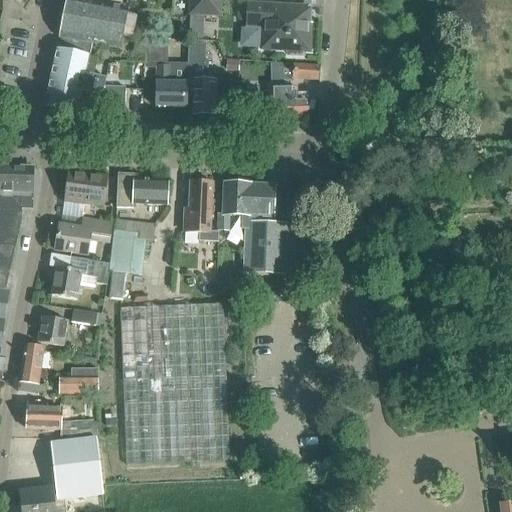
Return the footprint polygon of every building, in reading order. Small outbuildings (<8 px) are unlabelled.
[(190,0),(189,14),(220,16),(220,0),(190,0)] [(64,19),(60,40),(92,46),(120,52),(123,40),(127,19),(128,13),(68,1),(64,19)] [(311,25),(308,24),(309,8),(248,5),(247,27),(262,28),(261,50),(287,51),(287,56),(303,57),(304,52),(309,53),(311,25)] [(60,40),(58,51),(88,57),(89,57),(92,46),(60,40)] [(136,40),(131,63),(145,65),(147,40),(136,40)] [(145,65),(145,69),(156,70),(156,67),(163,67),(169,67),(170,57),(171,41),(149,40),(147,40),(145,65)] [(229,93),(229,80),(229,75),(206,74),(206,71),(207,71),(208,60),(205,60),(205,44),(188,43),(187,68),(188,68),(189,85),(189,88),(193,88),(192,118),(228,119),(228,109),(241,110),(241,93),(229,93)] [(56,53),(51,79),(66,82),(82,86),(83,80),(91,82),(93,76),(94,76),(97,60),(89,57),(88,57),(58,51),(57,51),(56,53)] [(226,62),(226,73),(238,73),(238,63),(226,62)] [(293,67),(292,79),(319,81),(320,68),(298,66),(298,67),(293,67)] [(155,96),(154,109),(186,110),(186,96),(186,86),(187,67),(170,67),(169,67),(163,67),(156,67),(156,70),(155,81),(155,96)] [(51,79),(45,107),(61,111),(76,114),(78,107),(125,109),(125,89),(104,88),(106,79),(94,76),(93,76),(91,82),(83,80),(82,86),(66,82),(51,79)] [(268,88),(268,122),(307,121),(307,103),(296,103),(295,91),(272,91),(272,88),(268,88)] [(5,207),(31,209),(32,196),(33,169),(0,167),(0,221),(4,222),(5,207)] [(82,220),(84,206),(88,174),(68,172),(64,202),(77,204),(75,219),(82,220)] [(108,177),(88,174),(84,206),(91,207),(104,209),(108,177)] [(168,206),(168,183),(134,181),(134,176),(118,175),(117,210),(133,211),(133,205),(142,205),(142,209),(147,209),(147,205),(168,206)] [(185,222),(185,233),(199,234),(199,242),(219,243),(219,232),(210,232),(212,183),(190,183),(189,210),(185,210),(185,222)] [(218,216),(217,230),(228,230),(229,216),(241,217),(243,217),(242,229),(246,229),(247,223),(263,224),(264,218),(273,218),(275,186),(224,184),(222,216),(218,216)] [(0,349),(8,293),(5,292),(20,222),(21,210),(31,210),(31,209),(5,207),(4,222),(0,221),(0,349)] [(112,225),(84,220),(82,230),(60,226),(56,250),(88,256),(90,240),(109,243),(112,225)] [(154,241),(156,226),(116,222),(111,273),(142,276),(146,241),(154,241)] [(246,232),(244,273),(284,275),(314,268),(308,250),(300,250),(285,249),(286,226),(263,224),(247,223),(246,229),(246,232)] [(96,284),(107,285),(110,264),(89,261),(86,277),(96,279),(96,284)] [(53,297),(78,301),(82,273),(57,270),(53,297)] [(126,274),(111,273),(108,300),(123,301),(126,274)] [(71,324),(95,327),(97,315),(73,311),(71,324)] [(228,312),(228,327),(238,326),(237,312),(228,312)] [(39,344),(64,348),(68,323),(43,319),(39,344)] [(38,387),(44,348),(26,345),(18,393),(36,396),(37,387),(38,387)] [(70,378),(59,378),(59,396),(99,396),(99,378),(99,370),(87,370),(87,378),(70,378)] [(61,433),(61,432),(74,432),(75,443),(95,441),(95,444),(100,444),(99,400),(92,401),(93,422),(61,424),(62,410),(28,408),(27,431),(61,433)] [(56,486),(58,507),(55,507),(53,488),(20,492),(22,511),(66,511),(66,506),(100,501),(95,465),(97,465),(95,444),(95,441),(75,443),(51,446),(56,486)]
